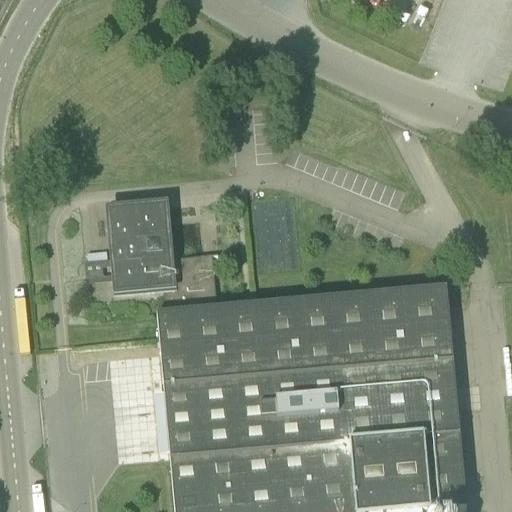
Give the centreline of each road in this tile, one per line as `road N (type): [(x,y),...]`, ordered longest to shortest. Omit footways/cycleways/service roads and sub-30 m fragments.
road 1 (unclassified): [(511,138),(479,131),(208,0)]
road 2 (unclassified): [(19,511),(0,295)]
